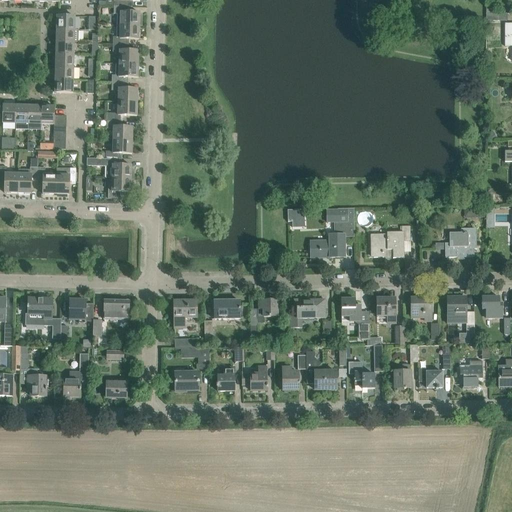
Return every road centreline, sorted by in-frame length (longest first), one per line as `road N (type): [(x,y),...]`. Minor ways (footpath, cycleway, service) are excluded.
road 1 (residential): [(148,416),(511,409)]
road 2 (residential): [(151,284),(511,278)]
road 3 (residential): [(153,215),(159,0)]
road 4 (residential): [(153,215),(0,211)]
road 5 (residential): [(151,284),(0,280)]
road 6 (residential): [(0,413),(148,416)]
road 7 (residential): [(148,416),(151,284)]
